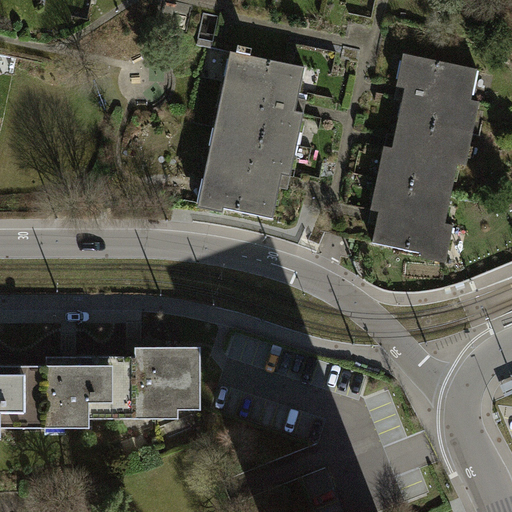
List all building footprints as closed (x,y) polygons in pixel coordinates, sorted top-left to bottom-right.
[(226,111),(222,129),(293,144),(300,113),(296,112),(299,99),(294,98),(301,67),(251,56),(252,50),(238,47),(236,56),(238,56),(229,97),(222,96),(219,110),(226,111)] [(407,102),(403,119),(465,133),(470,108),(478,110),(479,102),(471,101),(473,95),(465,93),(470,67),(409,55),(402,87),(405,88),(403,101),(407,102)] [(460,157),(465,133),(403,119),(400,136),(395,136),(393,149),(389,148),(382,180),(445,193),(450,168),(457,170),(458,164),(466,166),(468,158),(460,157)] [(287,176),(293,144),(222,129),(218,148),(211,146),(209,159),(215,161),(206,205),(273,219),(282,175),(287,176)] [(440,217),(445,193),(382,180),(373,225),(377,225),(373,243),(439,256),(444,231),(452,233),(453,226),(445,224),(446,218),(440,217)] [(136,357),(111,357),(112,420),(133,420),(133,410),(201,410),(201,361),(201,348),(161,348),(136,348),(136,357)] [(46,366),(22,366),(22,429),(45,429),(45,420),(112,420),(111,357),(69,357),(46,357),(46,366)] [(0,428),(22,429),(22,366),(0,366),(0,428)]
